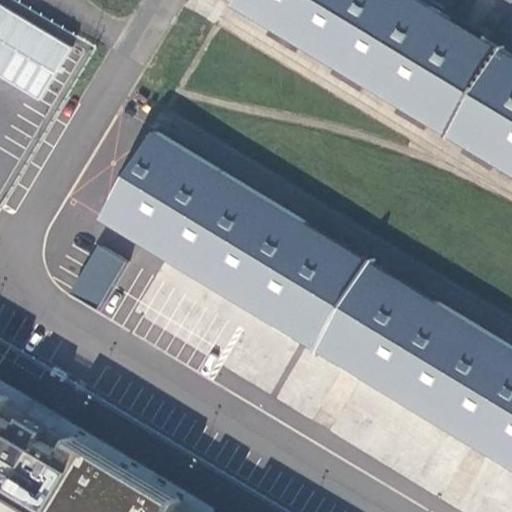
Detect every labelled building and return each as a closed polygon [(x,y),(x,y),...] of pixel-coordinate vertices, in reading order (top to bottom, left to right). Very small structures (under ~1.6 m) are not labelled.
[(0,0),(0,72),(43,99),(76,44),(4,0),(0,0)] [(511,54),(422,0),(239,0),(235,6),(511,174),(511,54)] [(511,340),(160,128),(104,218),(511,466),(511,340)] [(71,293),(100,307),(125,259),(95,244),(71,293)] [(206,511),(200,509),(203,504),(176,488),(173,491),(149,477),(96,445),(72,430),(74,427),(47,410),(44,414),(0,387),(0,511),(22,511),(30,500),(51,511),(206,511)]
